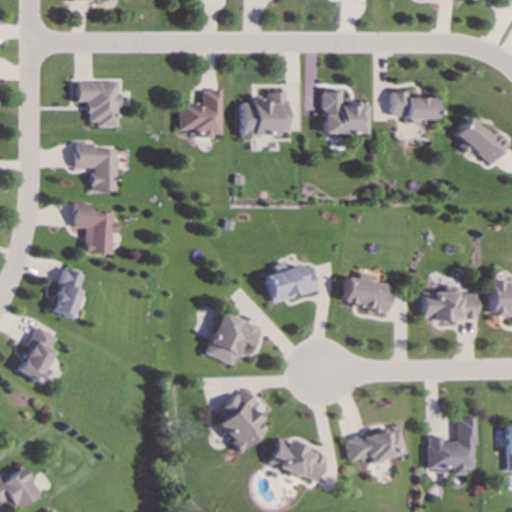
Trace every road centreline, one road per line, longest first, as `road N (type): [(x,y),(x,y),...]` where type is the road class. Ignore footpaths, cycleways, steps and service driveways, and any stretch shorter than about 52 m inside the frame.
road 1 (residential): [(28,47),(442,39),(511,75)]
road 2 (residential): [(28,0),(26,191),(0,299)]
road 3 (residential): [(511,369),(318,373)]
